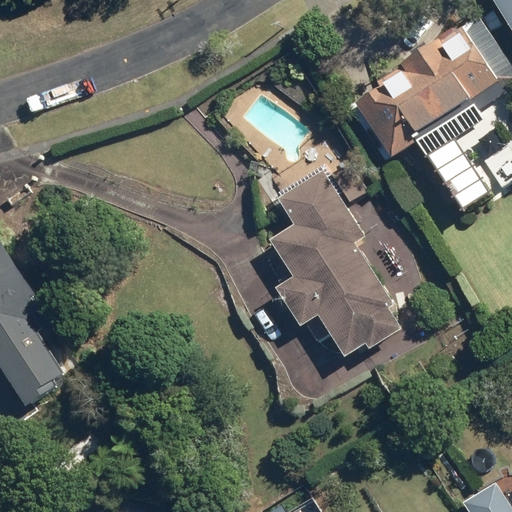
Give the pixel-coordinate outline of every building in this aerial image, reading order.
[(511,0),(496,0),(511,25),(511,0)] [(461,26),(352,98),(395,163),(504,91),(461,26)] [(475,210),(511,185),(511,116),(443,163),(475,210)] [(298,227),(274,242),(297,277),(279,289),(305,328),(321,317),(348,357),(369,343),(373,350),(406,329),(391,306),(396,302),(358,245),(369,238),(324,170),(280,199),(298,227)] [(0,363),(29,408),(63,387),(59,382),(68,376),(33,322),(48,312),(0,238),(0,363)] [(511,511),(511,506),(507,499),(487,511),(511,511)]
